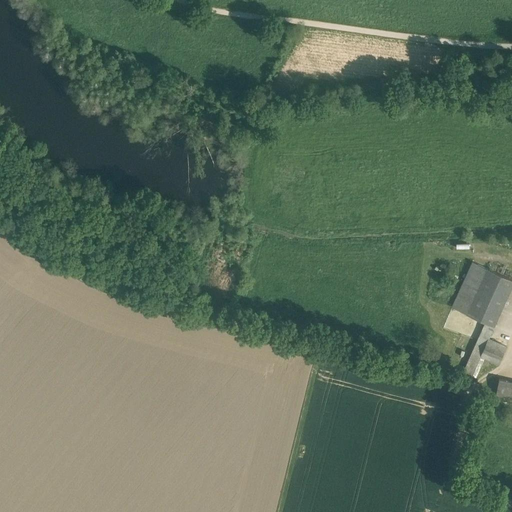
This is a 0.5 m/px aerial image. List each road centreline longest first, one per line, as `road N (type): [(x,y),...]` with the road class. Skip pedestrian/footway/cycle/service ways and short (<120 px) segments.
road 1 (track): [(0,225),(85,278),(320,356),(454,387),(473,406),(454,464),(475,494),(511,505)]
road 2 (track): [(511,45),(180,0)]
road 3 (track): [(282,511),(320,356)]
